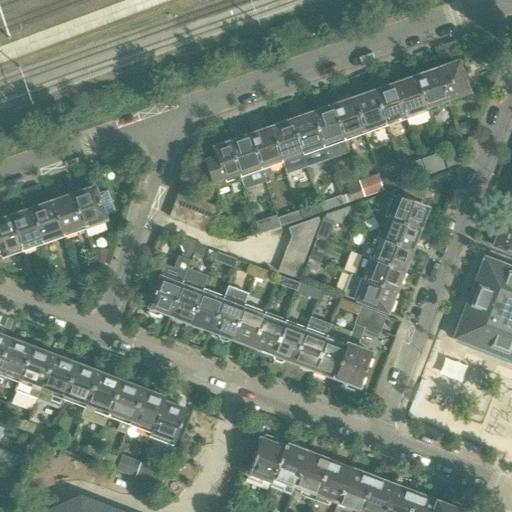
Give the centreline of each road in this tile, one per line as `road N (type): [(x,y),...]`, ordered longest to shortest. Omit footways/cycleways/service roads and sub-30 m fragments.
road 1 (residential): [(511,89),(380,437)]
road 2 (residential): [(177,117),(511,0)]
road 3 (residential): [(380,437),(101,329)]
road 4 (residential): [(101,329),(177,117)]
road 5 (residential): [(0,180),(177,117)]
road 6 (track): [(0,55),(156,0)]
road 7 (residential): [(511,488),(380,437)]
